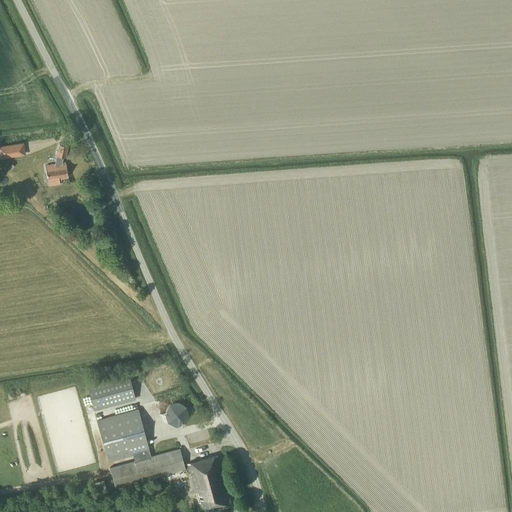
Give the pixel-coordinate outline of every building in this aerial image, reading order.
[(0,158),(25,154),(23,142),(0,145),(0,158)] [(59,144),(56,156),(63,158),(65,158),(67,146),(59,144)] [(54,164),(45,165),(47,178),(58,177),(59,183),(61,183),(61,178),(68,177),(65,162),(61,163),(63,158),(56,156),(54,164)] [(93,410),(135,398),(127,372),(86,383),(93,410)] [(186,415),(187,413),(186,412),(186,411),(186,410),(186,409),(185,408),(185,407),(184,407),(183,406),(182,405),(181,404),(180,404),(179,403),(178,403),(177,403),(176,403),(174,403),(172,404),(171,404),(170,405),(169,405),(168,406),(168,407),(167,407),(167,408),(166,409),(166,410),(165,411),(165,412),(165,413),(165,415),(165,416),(166,416),(166,417),(167,419),(167,420),(168,421),(169,422),(170,422),(172,423),(173,424),(174,424),(175,424),(177,424),(178,424),(180,423),(181,423),(182,422),(183,421),(184,421),(184,420),(185,419),(186,418),(186,416),(186,415)] [(137,409),(96,420),(107,461),(132,454),(134,461),(109,467),(115,488),(166,474),(168,483),(172,481),(171,480),(171,477),(180,475),(180,477),(181,479),(187,477),(185,468),(188,467),(187,463),(184,464),(179,448),(150,456),(137,409)] [(217,455),(187,463),(188,467),(194,488),(200,511),(201,511),(231,504),(228,495),(227,495),(226,491),(227,491),(226,488),(217,455)]
